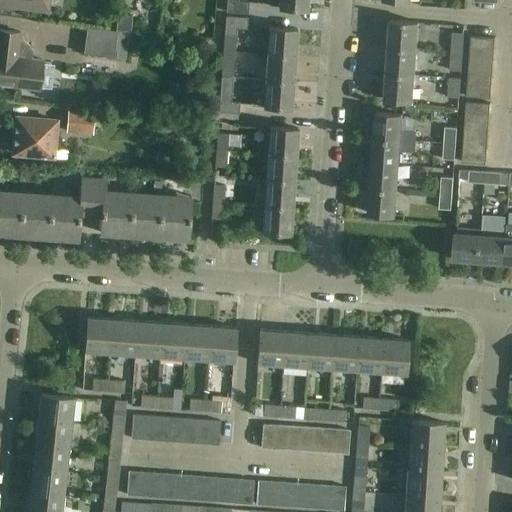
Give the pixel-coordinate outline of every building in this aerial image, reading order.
[(9,5),(47,10),(48,0),(0,0),(0,8),(9,9),(9,5)] [(237,0),(226,0),(226,12),(248,13),(249,2),(237,1),(237,0)] [(306,0),(278,0),(278,8),(306,10),(306,0)] [(247,17),(226,16),(223,50),(234,51),(235,28),(247,29),(247,17)] [(390,20),(388,47),(416,50),(418,23),(390,20)] [(267,27),(265,53),(295,55),(297,29),(267,27)] [(83,54),(113,58),(116,31),(86,28),(83,54)] [(0,88),(2,87),(2,85),(38,90),(42,60),(30,59),(31,51),(29,47),(27,44),(23,42),(19,41),(20,33),(0,30),(0,88)] [(463,34),(451,33),(450,51),(461,52),(463,34)] [(495,38),(471,36),(470,49),(494,51),(495,38)] [(388,47),(386,74),(414,76),(416,50),(388,47)] [(494,51),(470,49),(469,61),(493,62),(494,51)] [(234,51),(223,50),(221,76),(232,77),(234,51)] [(461,52),(450,51),(448,70),(460,71),(461,52)] [(265,53),(263,79),(293,81),(295,55),(265,53)] [(493,62),(469,61),(468,72),(492,74),(493,62)] [(247,87),(248,69),(238,68),(236,86),(247,87)] [(263,70),(250,69),(249,88),(261,89),(263,70)] [(492,74),(468,72),(467,84),(491,86),(492,74)] [(414,76),(386,74),(384,99),(412,101),(414,76)] [(232,77),(221,76),(218,112),(238,114),(239,103),(231,102),(232,77)] [(459,79),(448,78),(446,97),(458,98),(459,79)] [(293,81),(263,79),(262,94),(251,93),(251,105),(291,108),(293,81)] [(491,86),(467,84),(466,97),(490,98),(491,86)] [(63,109),(69,109),(77,110),(78,100),(64,99),(63,109)] [(466,102),(465,114),(489,116),(490,103),(466,102)] [(77,110),(69,109),(67,132),(92,135),(94,112),(77,110)] [(374,138),(415,141),(416,131),(401,130),(402,114),(376,113),(374,138)] [(489,116),(465,114),(464,126),(488,127),(489,116)] [(13,153),(66,158),(66,151),(54,150),(56,120),(16,117),(13,153)] [(269,126),(267,153),(296,155),(297,128),(269,126)] [(488,127),(464,126),(464,137),(488,139),(488,127)] [(445,127),(444,143),(456,144),(457,128),(445,127)] [(217,133),(216,149),(228,150),(229,134),(217,133)] [(488,139),(464,137),(463,149),(487,151),(488,139)] [(253,155),(254,139),(244,138),(242,154),(253,155)] [(414,151),(415,141),(374,138),(372,163),(398,165),(399,150),(414,151)] [(456,144),(444,143),(442,159),(455,160),(456,144)] [(228,150),(216,149),(215,167),(227,167),(228,150)] [(487,151),(463,149),(462,162),(486,164),(487,151)] [(267,153),(265,178),(294,180),(296,155),(267,153)] [(372,163),(370,188),(396,190),(398,165),(372,163)] [(240,212),(241,168),(229,168),(227,212),(240,212)] [(458,168),(456,199),(466,200),(468,169),(458,168)] [(484,183),(485,171),(469,170),(468,182),(484,183)] [(501,172),(485,171),(484,183),(500,184),(501,172)] [(214,176),(213,184),(212,201),(223,202),(225,177),(214,176)] [(441,177),(440,193),(452,194),(453,178),(441,177)] [(265,178),(263,205),(292,207),(294,180),(265,178)] [(77,196),(0,190),(0,233),(77,239),(79,214),(101,215),(99,232),(187,239),(191,196),(102,189),(102,180),(79,179),(77,196)] [(395,215),(396,190),(370,188),(368,213),(395,215)] [(452,194),(440,193),(439,209),(451,210),(452,194)] [(223,202),(212,201),(211,218),(222,219),(223,202)] [(292,207),(263,205),(262,232),(290,234),(292,207)] [(505,236),(503,262),(511,263),(511,225),(505,225),(505,230),(504,236),(505,236)] [(479,261),(481,229),(457,227),(457,233),(455,233),(453,259),(479,261)] [(505,230),(481,229),(479,261),(503,262),(505,236),(504,236),(505,230)] [(84,351),(109,352),(111,319),(87,317),(84,351)] [(109,352),(133,354),(135,320),(111,319),(109,352)] [(133,354),(158,356),(160,322),(135,320),(133,354)] [(158,356),(183,358),(185,324),(160,322),(158,356)] [(183,358),(208,360),(210,326),(185,324),(183,358)] [(210,326),(208,360),(233,361),(235,327),(210,326)] [(256,363),(281,365),(283,331),(259,329),(256,363)] [(281,365),(306,367),(309,333),(283,331),(281,365)] [(306,367),(331,368),(333,334),(309,333),(306,367)] [(331,368),(355,370),(358,336),(333,334),(331,368)] [(355,370),(380,372),(382,338),(358,336),(355,370)] [(382,338),(380,372),(405,374),(407,340),(382,338)] [(93,379),(92,390),(106,392),(107,380),(93,379)] [(124,381),(107,380),(106,392),(123,393),(124,381)] [(40,394),(37,419),(71,422),(74,397),(40,394)] [(141,395),(140,406),(154,407),(155,396),(141,395)] [(172,397),(155,396),(154,407),(171,409),(172,397)] [(361,396),(360,408),(377,409),(378,398),(361,396)] [(190,398),(189,410),(204,411),(205,400),(190,398)] [(392,399),(378,398),(377,409),(391,411),(392,399)] [(221,401),(205,400),(204,411),(220,412),(221,401)] [(264,404),(263,416),(277,417),(278,405),(264,404)] [(295,407),(278,405),(277,417),(294,418),(295,407)] [(313,408),(312,420),(327,421),(328,409),(313,408)] [(344,410),(328,409),(327,421),(343,422),(344,410)] [(113,411),(111,426),(123,428),(125,412),(113,411)] [(132,413),(130,438),(143,439),(145,415),(132,413)] [(157,415),(145,415),(143,439),(155,440),(157,415)] [(169,416),(157,415),(155,440),(167,441),(169,416)] [(182,417),(169,416),(167,441),(180,442),(182,417)] [(194,418),(182,417),(180,442),(193,443),(194,418)] [(208,420),(194,418),(193,443),(206,444),(208,420)] [(37,419),(34,442),(68,446),(71,422),(37,419)] [(220,420),(208,420),(206,444),(218,445),(220,420)] [(410,420),(408,444),(442,447),(444,422),(410,420)] [(274,425),(262,424),(260,448),(273,448),(274,425)] [(287,426),(274,425),(273,448),(285,449),(287,426)] [(123,428),(111,426),(109,442),(121,443),(123,428)] [(299,427),(287,426),(285,449),(298,450),(299,427)] [(369,427),(357,426),(356,441),(368,442),(369,427)] [(312,428),(299,427),(298,450),(310,451),(312,428)] [(324,429),(312,428),(310,451),(322,452),(324,429)] [(336,429),(324,429),(322,452),(335,453),(336,429)] [(349,430),(336,429),(335,453),(347,454),(349,430)] [(368,442),(356,441),(355,458),(367,459),(368,442)] [(34,442),(31,467),(65,471),(68,446),(34,442)] [(408,444),(407,471),(441,473),(442,447),(408,444)] [(107,461),(106,475),(117,477),(119,462),(107,461)] [(31,467),(29,492),(63,495),(65,471),(31,467)] [(141,472),(128,471),(126,495),(139,496),(141,472)] [(407,471),(405,495),(439,497),(441,473),(407,471)] [(153,472),(141,472),(139,496),(151,497),(153,472)] [(165,473),(153,472),(151,497),(163,498),(165,473)] [(178,474),(165,473),(163,498),(176,499),(178,474)] [(191,475),(178,474),(176,499),(189,500),(191,475)] [(117,477),(106,475),(104,492),(116,493),(117,477)] [(203,476),(191,475),(189,500),(201,501),(203,476)] [(215,477),(203,476),(201,501),(214,502),(215,477)] [(366,476),(354,476),(353,492),(365,493),(366,476)] [(228,478),(215,477),(214,502),(226,503),(228,478)] [(240,479),(228,478),(226,503),(238,504),(240,479)] [(253,480),(240,479),(238,504),(251,504),(253,480)] [(270,481),(257,480),(255,505),(268,506),(270,481)] [(282,482),(270,481),(268,506),(280,507),(282,482)] [(295,483),(282,482),(280,507),(294,508),(295,483)] [(307,484),(295,483),(294,508),(305,508),(307,484)] [(320,484),(307,484),(305,508),(318,509),(320,484)] [(332,485),(320,484),(318,509),(330,510),(332,485)] [(345,486),(332,485),(330,510),(343,511),(345,486)] [(29,492),(26,511),(60,511),(63,495),(29,492)] [(365,493),(353,492),(352,507),(364,508),(365,493)] [(405,495),(403,511),(438,511),(439,497),(405,495)]
